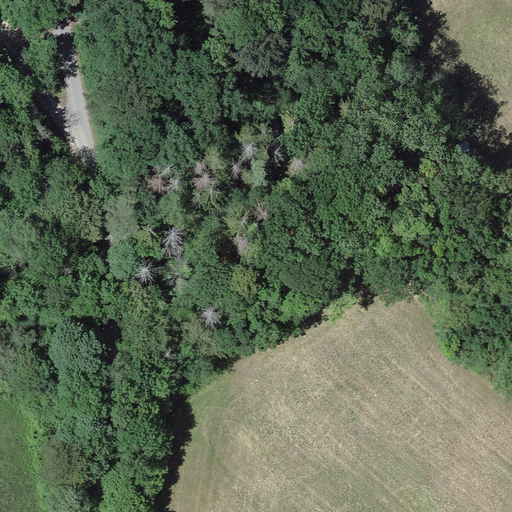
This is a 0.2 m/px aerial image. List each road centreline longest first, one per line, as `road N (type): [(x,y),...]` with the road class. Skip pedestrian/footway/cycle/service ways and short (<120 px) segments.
road 1 (unclassified): [(93,511),(87,148)]
road 2 (unclassified): [(53,0),(87,148)]
road 3 (track): [(0,38),(87,148)]
